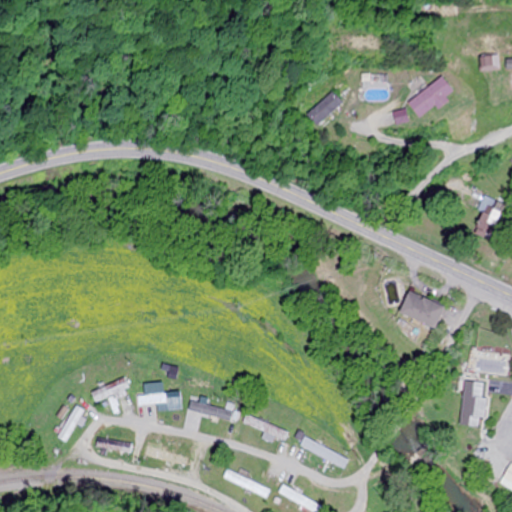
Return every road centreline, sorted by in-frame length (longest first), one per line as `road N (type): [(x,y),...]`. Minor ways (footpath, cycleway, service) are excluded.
road 1 (secondary): [(0,173),(116,150),(214,163),(511,296)]
road 2 (residential): [(362,480),(326,481),(256,453),(104,423)]
